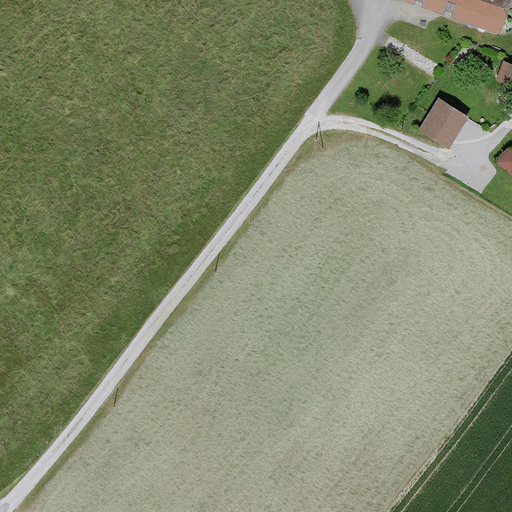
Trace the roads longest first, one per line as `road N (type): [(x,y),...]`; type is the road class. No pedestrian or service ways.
road 1 (track): [(370,32),(311,120),(3,511)]
road 2 (unknown): [(311,120),(378,125),(465,153),(511,143)]
